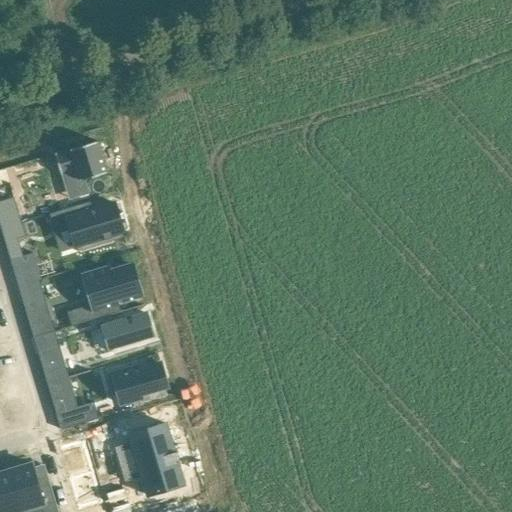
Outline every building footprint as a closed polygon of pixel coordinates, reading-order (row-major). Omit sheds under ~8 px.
[(107,172),(97,141),(55,154),(61,175),(62,174),(66,184),(107,172)] [(31,165),(12,169),(22,216),(42,212),(31,165)] [(14,196),(0,200),(0,225),(1,228),(22,221),(14,196)] [(90,201),(50,214),(54,227),(53,228),(55,233),(71,228),(78,251),(124,237),(122,232),(124,232),(123,230),(122,230),(114,204),(115,204),(115,202),(92,209),(90,201)] [(0,230),(10,253),(36,243),(27,220),(0,230)] [(119,303),(142,296),(133,264),(109,271),(108,267),(83,274),(96,317),(121,310),(119,303)] [(42,305),(26,310),(34,337),(55,331),(50,317),(45,318),(42,305)] [(146,312),(98,326),(105,350),(153,336),(146,312)] [(59,347),(38,353),(47,383),(68,377),(59,347)] [(140,363),(106,373),(112,396),(118,394),(120,404),(138,399),(140,403),(167,395),(165,388),(168,387),(161,362),(141,368),(140,363)] [(68,377),(47,383),(56,414),(77,407),(68,377)] [(132,442),(116,447),(125,481),(142,476),(148,495),(184,484),(178,463),(181,462),(180,461),(177,462),(175,453),(178,452),(177,451),(174,452),(166,423),(129,434),(132,442)] [(32,463),(9,470),(21,511),(35,511),(43,510),(43,511),(58,511),(59,511),(50,485),(39,488),(32,463)] [(0,511),(21,511),(9,470),(0,472),(0,511)] [(92,470),(69,477),(78,507),(101,500),(92,470)]
